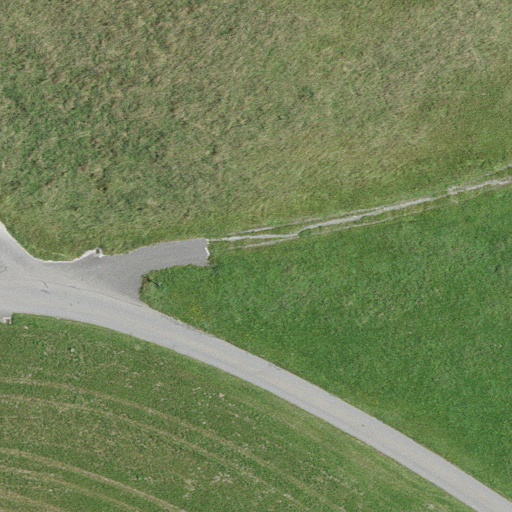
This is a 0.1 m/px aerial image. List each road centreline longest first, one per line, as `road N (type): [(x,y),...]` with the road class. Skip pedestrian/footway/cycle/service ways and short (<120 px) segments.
road 1 (track): [(85,296),(160,318),(324,399),(510,511)]
road 2 (track): [(511,180),(318,236),(208,252)]
road 3 (unclassified): [(208,252),(113,269),(85,296),(0,292)]
